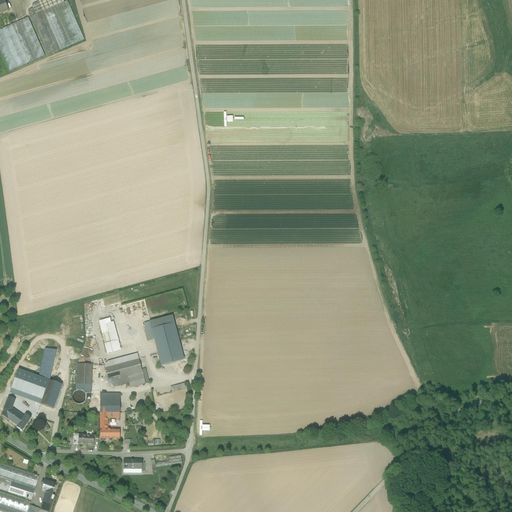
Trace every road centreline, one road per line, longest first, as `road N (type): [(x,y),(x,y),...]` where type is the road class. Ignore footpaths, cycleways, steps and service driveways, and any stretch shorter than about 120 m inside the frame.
road 1 (residential): [(183,0),(208,187),(189,451)]
road 2 (unclassified): [(511,396),(467,406),(445,421),(354,511)]
road 3 (residential): [(41,458),(189,451)]
